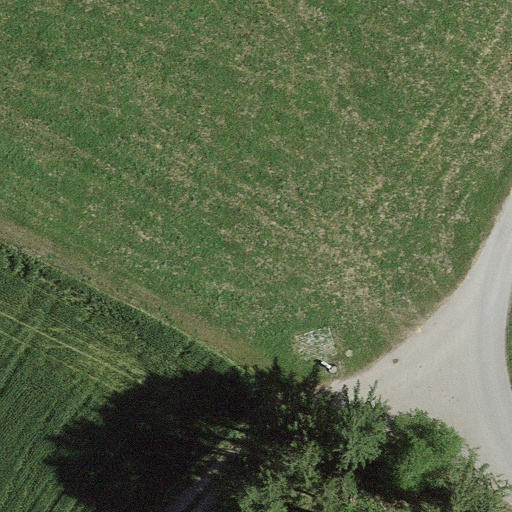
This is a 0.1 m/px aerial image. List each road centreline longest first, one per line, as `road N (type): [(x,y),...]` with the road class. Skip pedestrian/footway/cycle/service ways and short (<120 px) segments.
road 1 (track): [(445,387),(346,393),(202,481),(181,511)]
road 2 (unclassified): [(511,477),(445,387),(472,300),(511,218)]
